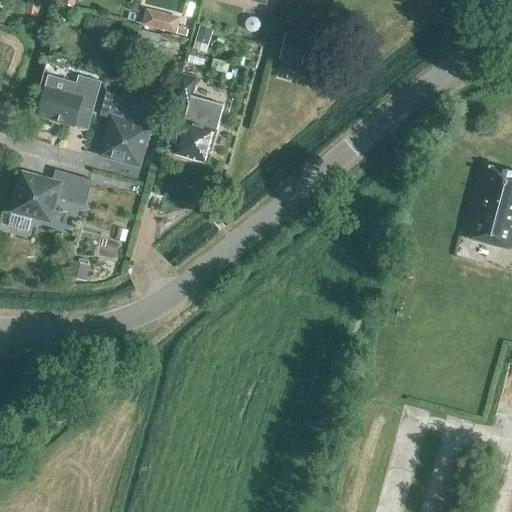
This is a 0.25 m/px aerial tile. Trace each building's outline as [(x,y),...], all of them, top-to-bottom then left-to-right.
[(95,18),(91,33),(108,37),(112,22),(95,18)] [(188,33),(178,31),(179,28),(167,26),(165,34),(187,39),(188,33)] [(159,53),(163,38),(140,31),(136,46),(159,53)] [(308,39),(285,34),(280,52),(303,57),(308,39)] [(190,106),(197,79),(182,75),(174,101),(190,106)] [(94,109),(101,82),(78,76),(73,96),(45,88),(37,117),(74,127),(80,106),(94,109)] [(140,168),(146,150),(143,149),(149,128),(121,120),(127,98),(106,93),(100,116),(111,119),(101,155),(122,161),(122,163),(140,168)] [(207,163),(216,131),(183,121),(174,154),(207,163)] [(511,172),(488,167),(484,184),(479,183),(464,239),(511,251),(511,172)] [(85,207),(92,181),(56,171),(52,182),(22,174),(12,211),(33,217),(32,219),(51,225),(56,206),(54,205),(56,198),(85,207)] [(32,223),(11,217),(8,230),(28,235),(32,223)] [(89,279),(92,265),(75,261),(72,275),(89,279)]
